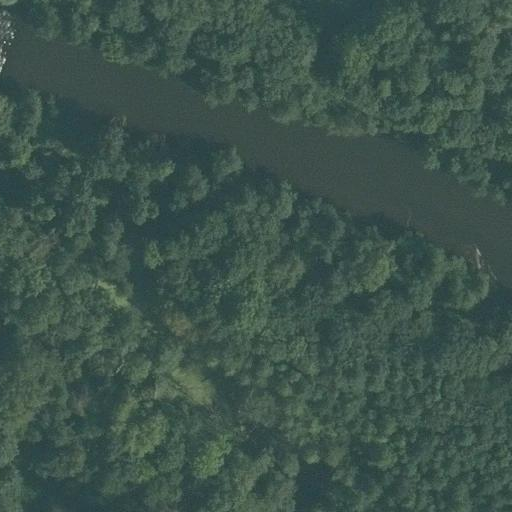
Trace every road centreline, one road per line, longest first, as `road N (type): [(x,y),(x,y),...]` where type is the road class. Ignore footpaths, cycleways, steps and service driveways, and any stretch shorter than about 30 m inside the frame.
road 1 (track): [(0,127),(251,215),(511,340)]
road 2 (track): [(91,0),(511,151)]
road 3 (track): [(288,66),(396,0)]
